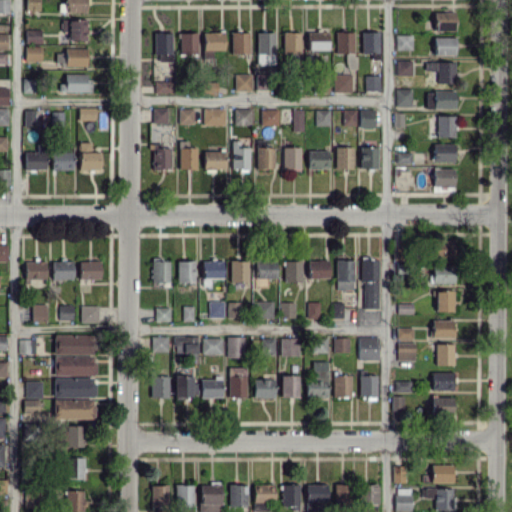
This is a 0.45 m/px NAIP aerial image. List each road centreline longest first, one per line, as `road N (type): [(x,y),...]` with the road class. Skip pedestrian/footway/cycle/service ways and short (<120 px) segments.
road 1 (residential): [(131,0),(126,511)]
road 2 (residential): [(497,212),(0,214)]
road 3 (residential): [(495,439),(126,441)]
road 4 (residential): [(497,212),(495,439)]
road 5 (residential): [(496,0),(497,212)]
